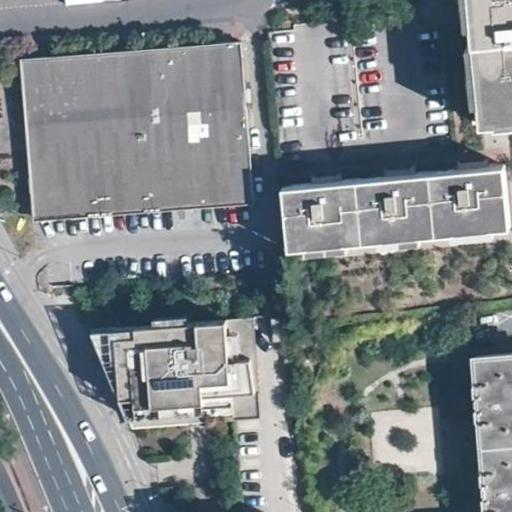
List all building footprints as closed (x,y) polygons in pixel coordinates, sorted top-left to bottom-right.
[(370,0),(372,17),(399,15),(397,0),(370,0)] [(511,0),(465,0),(477,124),(494,123),(495,126),(511,124),(511,0)] [(33,217),(252,200),(239,41),(20,60),(26,135),(33,217)] [(457,163),(458,170),(485,168),(484,161),(457,163)] [(500,166),(485,168),(458,170),(412,175),(382,178),(339,182),(310,185),(282,188),(288,248),(506,225),(500,166)] [(381,170),(382,178),(412,175),(411,167),(381,170)] [(310,178),(310,185),(339,182),(338,175),(310,178)] [(262,417),(254,316),(93,329),(134,427),(262,417)] [(511,511),(511,351),(475,354),(487,511),(511,511)]
